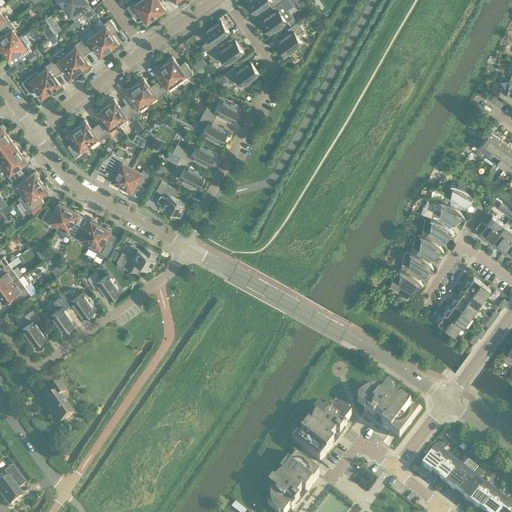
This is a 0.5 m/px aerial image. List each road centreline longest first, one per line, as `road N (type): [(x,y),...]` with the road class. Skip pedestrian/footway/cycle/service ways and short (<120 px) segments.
road 1 (residential): [(185,246),(276,69),(225,0)]
road 2 (residential): [(185,246),(169,274),(34,370),(0,321)]
road 3 (tertiary): [(185,246),(79,187),(32,129)]
road 4 (tertiary): [(185,246),(349,335)]
road 5 (residential): [(32,129),(145,49)]
road 6 (unclassified): [(52,511),(64,493),(0,406)]
